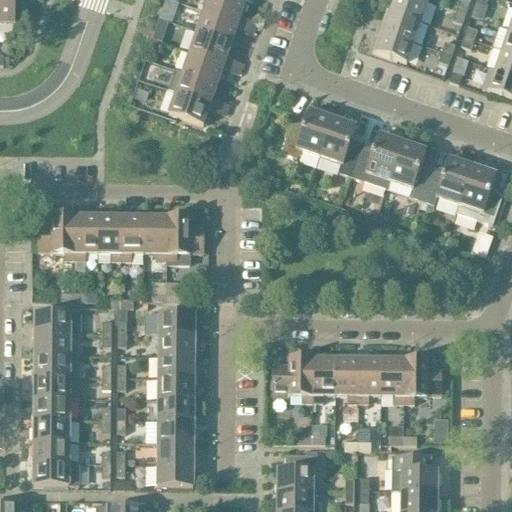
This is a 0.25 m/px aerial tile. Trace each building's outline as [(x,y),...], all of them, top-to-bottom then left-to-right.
[(0,0),(0,26),(14,27),(14,0),(0,0)] [(240,22),(245,6),(228,0),(208,0),(203,14),(238,26),(236,31),(245,34),(248,24),(240,22)] [(420,26),(427,5),(410,0),(390,0),(386,14),(420,26)] [(465,18),(469,8),(459,5),(456,15),(465,18)] [(236,31),(238,26),(203,14),(196,35),(231,47),(236,31)] [(413,46),(420,26),(386,14),(379,34),(413,46)] [(462,28),(465,18),(456,15),(452,25),(462,28)] [(256,27),(248,24),(245,34),(253,37),(256,27)] [(471,44),(475,33),(467,30),(463,41),(471,44)] [(511,58),(511,34),(507,33),(500,54),(511,58)] [(406,68),(413,46),(379,34),(372,56),(406,68)] [(226,63),(231,47),(196,35),(189,56),(224,68),(222,73),(230,76),(234,65),(226,63)] [(468,54),(471,44),(463,41),(459,51),(468,54)] [(451,59),(454,49),(445,46),(441,55),(451,59)] [(511,80),(511,58),(500,54),(493,74),(511,80)] [(447,69),(451,59),(441,55),(438,66),(447,69)] [(217,88),(222,73),(224,68),(189,56),(183,76),(217,88)] [(238,79),(242,68),(234,65),(230,76),(238,79)] [(511,80),(493,74),(487,72),(480,94),(511,104),(511,80)] [(212,103),(217,88),(183,76),(176,97),(210,108),(208,114),(216,117),(220,106),(212,103)] [(456,89),(459,79),(451,76),(447,86),(456,89)] [(203,130),(208,114),(210,108),(176,97),(168,118),(203,130)] [(228,109),(220,106),(216,117),(224,119),(228,109)] [(319,160),(332,122),(308,114),(302,133),(290,129),(280,157),(294,162),(300,159),(301,154),(319,160)] [(360,153),(349,149),(355,130),(332,122),(319,160),(342,168),(338,177),(350,181),(360,153)] [(360,153),(350,181),(363,186),(385,193),(388,185),(401,146),(379,138),(372,157),(360,153)] [(420,206),(430,176),(420,172),(426,154),(401,146),(388,185),(411,192),(408,201),(420,206)] [(456,218),(472,170),(448,162),(442,180),(430,176),(420,206),(433,210),(436,201),(457,208),(454,217),(456,218)] [(491,230),(501,200),(489,196),(495,178),(472,170),(456,218),(491,230)] [(74,265),(75,220),(51,220),(51,228),(38,228),(37,256),(51,256),(51,257),(64,258),(64,265),(74,265)] [(97,258),(98,220),(75,220),(74,265),(85,265),(85,258),(97,258)] [(120,266),(120,220),(98,220),(97,258),(110,258),(110,265),(120,266)] [(143,259),(143,221),(120,220),(120,266),(130,266),(131,258),(143,259)] [(166,266),(166,221),(143,221),(143,259),(155,259),(155,266),(166,266)] [(190,221),(166,221),(166,266),(166,269),(189,270),(189,258),(203,258),(203,230),(189,230),(190,221)] [(468,290),(475,270),(464,266),(458,287),(468,290)] [(165,307),(165,287),(153,287),(153,307),(165,307)] [(181,307),(181,287),(165,287),(165,307),(181,307)] [(74,306),(74,298),(62,297),(62,306),(74,306)] [(86,306),(86,298),(74,298),(74,306),(86,306)] [(120,313),(120,304),(108,304),(108,313),(120,313)] [(132,313),(132,304),(120,304),(120,313),(132,313)] [(80,338),(80,316),(34,316),(34,338),(70,338),(80,338)] [(194,340),(194,317),(158,317),(158,339),(194,340)] [(111,339),(111,327),(102,327),(102,339),(111,339)] [(126,339),(126,327),(117,327),(117,339),(126,339)] [(70,360),(70,338),(34,338),(34,360),(70,360)] [(110,351),(111,339),(102,339),(102,351),(110,351)] [(126,351),(126,339),(117,339),(117,351),(126,351)] [(194,361),(194,340),(158,339),(158,361),(194,361)] [(69,382),(70,360),(34,360),(33,381),(69,382)] [(194,383),(194,361),(158,361),(158,383),(194,383)] [(312,408),(312,363),(289,362),(289,371),(273,371),(273,399),(289,399),(289,400),(302,400),(301,407),(312,408)] [(335,401),(335,363),(312,363),(312,408),(322,408),(322,400),(335,401)] [(357,408),(358,363),(335,363),(335,401),(347,401),(347,408),(357,408)] [(380,401),(381,363),(358,363),(357,408),(368,408),(368,401),(380,401)] [(403,408),(404,363),(381,363),(380,401),(393,401),(393,408),(403,408)] [(440,400),(440,372),(427,372),(427,364),(404,363),(403,408),(413,409),(413,401),(426,401),(426,400),(440,400)] [(110,382),(110,370),(102,370),(101,382),(110,382)] [(126,382),(126,370),(117,370),(117,382),(126,382)] [(79,382),(69,382),(33,381),(33,403),(69,403),(79,403),(79,382)] [(110,394),(110,382),(101,382),(101,394),(110,394)] [(126,394),(126,382),(117,382),(117,394),(126,394)] [(193,404),(194,383),(158,383),(157,404),(193,404)] [(69,425),(69,403),(33,403),(33,424),(69,425)] [(193,426),(193,404),(157,404),(157,426),(193,426)] [(110,425),(110,413),(101,413),(101,425),(110,425)] [(125,425),(125,413),(117,413),(116,425),(125,425)] [(69,446),(69,425),(33,424),(33,446),(69,446)] [(110,437),(110,425),(101,425),(101,437),(110,437)] [(125,437),(125,425),(116,425),(116,437),(125,437)] [(193,448),(193,426),(157,426),(157,447),(193,448)] [(312,431),(300,431),(300,439),(299,447),(311,448),(312,439),(312,431)] [(323,448),(324,439),(312,439),(311,448),(323,448)] [(403,448),(403,440),(391,440),(391,448),(403,448)] [(415,449),(415,440),(403,440),(403,448),(415,449)] [(69,468),(69,446),(33,446),(33,468),(69,468)] [(357,455),(357,446),(345,446),(345,455),(357,455)] [(369,455),(369,446),(357,446),(357,455),(369,455)] [(193,469),(193,448),(157,447),(157,469),(193,469)] [(109,468),(110,456),(101,456),(101,468),(109,468)] [(125,469),(125,457),(116,456),(116,468),(125,469)] [(313,495),(313,474),(319,474),(319,460),(285,459),(284,472),(277,472),(277,495),(313,495)] [(429,460),(395,460),(391,460),(391,495),(401,496),(437,496),(437,474),(429,474),(429,460)] [(79,490),(79,468),(69,468),(33,468),(32,490),(79,490)] [(109,480),(109,468),(101,468),(101,480),(109,480)] [(125,481),(125,469),(116,468),(116,480),(125,481)] [(193,492),(193,469),(157,469),(157,491),(193,492)] [(353,495),(353,483),(345,483),(345,495),(353,495)] [(369,495),(369,483),(360,483),(360,495),(369,495)] [(312,511),(313,495),(277,495),(276,511),(312,511)] [(353,507),(353,495),(345,495),(344,507),(353,507)] [(368,507),(369,495),(360,495),(360,507),(368,507)] [(436,511),(437,496),(401,496),(400,511),(436,511)]
